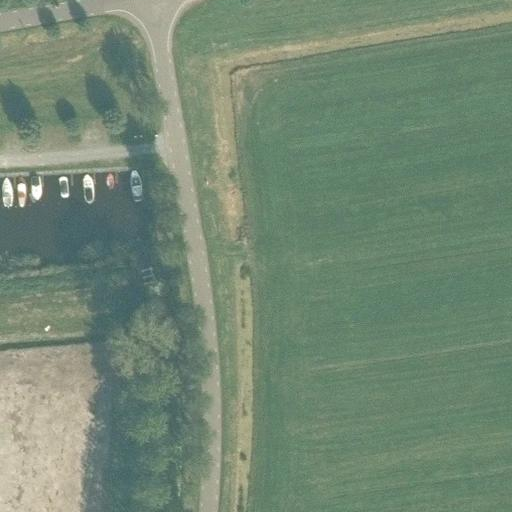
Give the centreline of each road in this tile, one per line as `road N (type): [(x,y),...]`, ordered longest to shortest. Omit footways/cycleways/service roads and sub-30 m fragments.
road 1 (tertiary): [(207,511),(209,378),(155,0)]
road 2 (track): [(0,164),(178,147)]
road 3 (tertiary): [(0,24),(146,0)]
